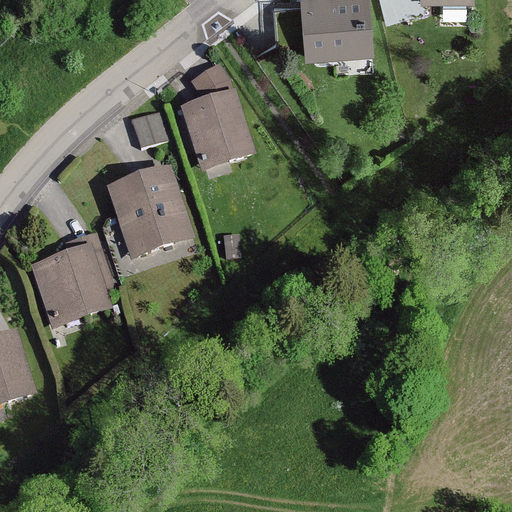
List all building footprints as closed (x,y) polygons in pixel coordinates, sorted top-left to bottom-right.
[(370,64),(368,0),(298,0),(301,66),(370,64)] [(471,8),(471,0),(417,0),(417,6),(471,8)] [(220,67),(191,89),(204,108),(234,97),(220,67)] [(204,108),(181,116),(203,179),(256,160),(234,97),(204,108)] [(173,167),(107,191),(134,263),(193,241),(176,192),(181,190),(173,167)] [(94,247),(31,269),(53,333),(116,311),(94,247)] [(20,333),(0,339),(0,411),(42,397),(20,333)]
